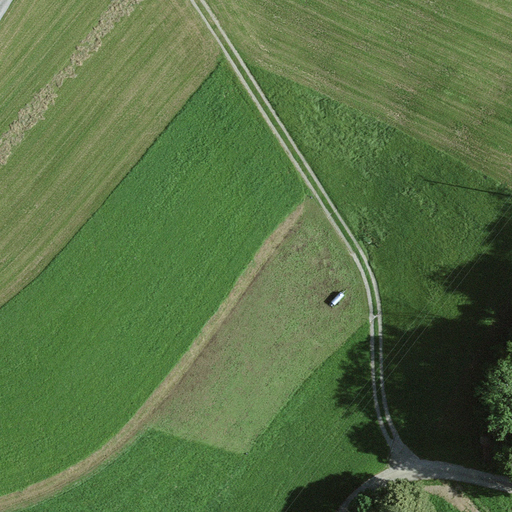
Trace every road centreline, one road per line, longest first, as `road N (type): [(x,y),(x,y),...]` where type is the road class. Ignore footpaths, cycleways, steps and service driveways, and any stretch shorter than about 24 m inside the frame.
road 1 (track): [(198,0),(365,266),(381,414),(404,471)]
road 2 (unclassified): [(511,489),(414,468),(387,477),(348,511)]
